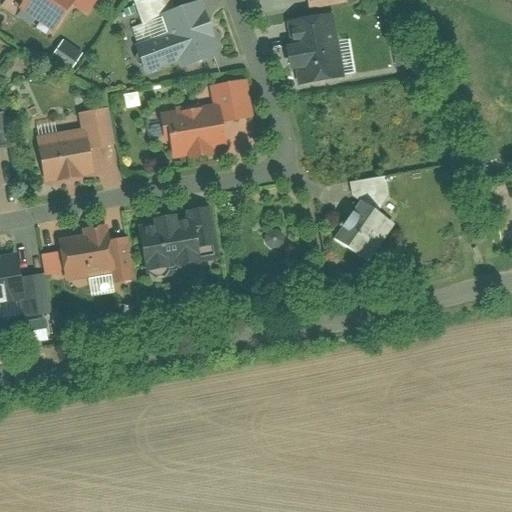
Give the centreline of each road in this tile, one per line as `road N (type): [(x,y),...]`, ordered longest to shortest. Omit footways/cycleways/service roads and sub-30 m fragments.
road 1 (residential): [(0,376),(511,285)]
road 2 (residential): [(0,222),(236,182),(282,162)]
road 3 (residential): [(282,162),(283,138),(231,0)]
